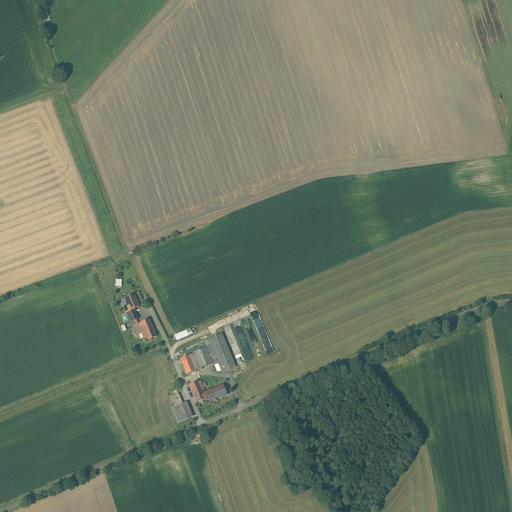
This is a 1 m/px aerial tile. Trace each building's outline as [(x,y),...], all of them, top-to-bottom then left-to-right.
[(139,307),(134,295),(125,298),(129,310),(130,310),(135,308),(139,307)] [(139,319),(135,308),(130,310),(129,310),(126,311),(130,322),(139,319)] [(156,337),(149,320),(133,326),(137,335),(141,333),(144,338),(146,337),(148,340),(156,337)] [(176,340),(193,333),(190,327),(174,334),(176,340)] [(233,367),(219,334),(200,342),(202,347),(177,358),(184,375),(214,362),(219,373),(233,367)] [(262,340),(267,354),(274,351),(268,338),(262,340)] [(205,399),(203,394),(202,391),(204,390),(200,381),(190,386),(197,403),(205,399)] [(223,386),(210,392),(210,391),(203,394),(205,399),(205,401),(209,399),(210,402),(227,395),(223,386)] [(180,405),(175,394),(166,398),(170,408),(168,409),(176,428),(191,422),(183,403),(180,405)]
